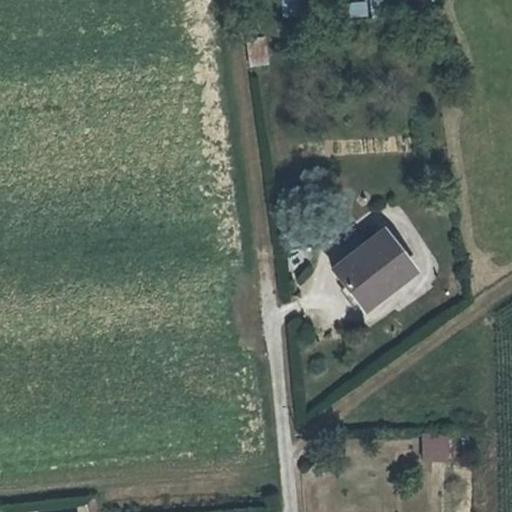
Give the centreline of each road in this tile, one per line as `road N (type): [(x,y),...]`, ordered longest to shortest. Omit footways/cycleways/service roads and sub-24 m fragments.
road 1 (track): [(225,0),(269,313)]
road 2 (track): [(282,454),(511,287)]
road 3 (residential): [(269,313),(287,511)]
